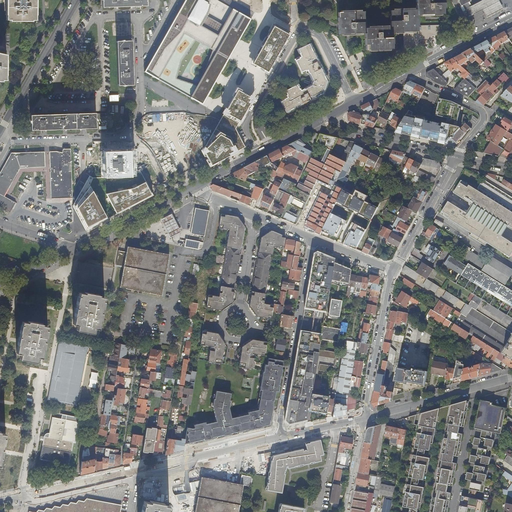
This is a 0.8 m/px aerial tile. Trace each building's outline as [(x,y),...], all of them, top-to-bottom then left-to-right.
[(11,21),(32,21),(32,19),(35,19),(35,12),(34,0),(7,0),(8,0),(8,14),(7,14),(7,19),(11,19),(11,21)] [(223,26),(207,16),(210,5),(207,3),(208,0),(185,0),(144,72),(202,105),(251,19),(233,9),(223,26)] [(365,44),(365,50),(378,49),(391,49),(391,44),(392,44),(391,33),(397,32),(403,32),(403,51),(407,51),(407,52),(417,47),(417,40),(426,39),(432,39),(432,36),(439,35),(439,25),(418,26),(417,15),(443,14),(443,9),(445,9),(444,0),(414,0),(415,10),(389,11),(389,16),(389,27),(363,28),(363,17),(362,17),(362,12),(337,13),(337,18),(336,18),(337,29),(338,34),(349,34),(363,33),(364,44),(365,44)] [(473,13),(470,7),(468,3),(470,2),(469,0),(459,0),(458,1),(461,7),(462,6),(467,16),(472,14),(473,13)] [(498,0),(482,0),(470,7),(473,13),(472,14),(473,15),(483,10),(485,12),(486,12),(501,4),(498,0)] [(503,8),(501,4),(486,12),(487,13),(489,16),(503,8)] [(275,23),(252,64),(267,73),(291,32),(275,23)] [(502,44),(510,39),(505,32),(498,36),(495,37),(499,41),(502,44)] [(499,48),(502,44),(499,41),(495,37),(488,41),(495,51),(497,53),(500,50),(499,48)] [(117,41),(118,79),(118,86),(133,86),(133,70),(132,53),(132,41),(117,41)] [(485,63),(485,62),(493,54),(495,51),(488,41),(445,63),(449,69),(452,73),(454,70),(456,72),(458,69),(463,73),(462,75),(460,73),(458,75),(460,77),(461,76),(465,80),(468,76),(470,74),(463,68),(468,64),(467,63),(469,60),(473,64),(477,61),(481,65),(481,66),(485,63)] [(290,111),(291,112),(294,110),(294,109),(307,103),(308,104),(311,102),(311,101),(318,97),(318,98),(322,96),(322,95),(323,94),(328,81),(327,80),(328,79),(326,75),(325,75),(324,76),(322,72),(323,72),(322,68),(322,67),(321,64),(320,64),(313,51),(314,51),(312,47),(312,48),(310,44),(306,45),(304,46),(303,44),(302,44),(300,45),(300,46),(301,48),(298,49),(301,57),(300,57),(299,57),(295,59),(302,73),(307,71),(306,71),(308,70),(311,77),(312,77),(310,82),(307,81),(307,80),(303,78),(302,79),(301,81),(302,82),(309,85),(309,87),(301,91),(300,89),(301,89),(299,84),(284,92),(286,96),(287,96),(288,98),(281,101),(286,113),(290,111)] [(495,51),(493,54),(498,61),(497,62),(499,65),(503,61),(500,57),(497,53),(495,51)] [(442,77),(434,69),(426,73),(427,78),(447,87),(448,83),(445,80),(447,77),(444,74),(442,77)] [(452,73),(449,69),(444,74),(447,77),(452,73)] [(507,83),(511,80),(510,79),(504,73),(502,75),(492,85),(489,89),(478,100),(476,102),(484,106),(499,91),(497,89),(504,81),(507,83)] [(468,82),(465,80),(454,91),(456,92),(457,91),(468,97),(477,88),(468,82)] [(475,97),(478,100),(489,89),(492,85),(486,80),(483,83),(477,90),(479,92),(475,97)] [(404,89),(413,93),(417,85),(410,82),(407,83),(404,89)] [(425,89),(417,85),(413,93),(412,94),(420,98),(425,89)] [(501,96),(502,97),(511,87),(511,86),(501,96)] [(511,87),(502,97),(511,102),(511,87)] [(389,103),(391,99),(398,102),(398,101),(403,92),(397,89),(392,91),(387,102),(389,103)] [(252,98),(237,90),(203,151),(211,165),(245,147),(235,129),(252,98)] [(377,99),(370,103),(373,109),(376,111),(379,104),(377,99)] [(452,102),(439,99),(436,116),(448,119),(447,125),(457,127),(461,106),(452,102)] [(349,122),(365,125),(373,109),(370,103),(362,107),(365,112),(367,110),(368,112),(367,116),(366,115),(365,117),(360,116),(361,113),(355,111),(348,114),(349,122)] [(376,111),(373,109),(365,125),(374,128),(377,121),(381,113),(376,111)] [(377,121),(386,125),(387,123),(390,117),(382,112),(381,113),(377,121)] [(397,115),(392,112),(392,114),(390,117),(387,123),(390,125),(392,123),(393,124),(392,126),(397,128),(402,121),(396,117),(397,115)] [(95,113),(44,115),(31,115),(31,130),(43,130),(65,129),(83,129),(96,128),(95,113)] [(426,120),(407,115),(396,133),(446,144),(457,133),(460,130),(460,128),(457,127),(447,125),(444,124),(443,125),(425,122),(426,120)] [(508,130),(511,124),(511,122),(505,118),(502,122),(503,123),(501,126),(508,130)] [(144,138),(209,136),(209,120),(143,122),(144,138)] [(469,129),(471,130),(471,129),(466,124),(460,130),(457,133),(462,137),(469,129)] [(511,134),(496,125),(488,140),(491,142),(498,146),(504,136),(508,139),(505,144),(504,144),(501,148),(503,149),(504,149),(511,154),(511,152),(511,134)] [(446,144),(454,146),(455,146),(456,144),(456,143),(459,140),(461,138),(462,137),(457,133),(446,144)] [(338,138),(320,134),(317,142),(316,143),(320,145),(323,140),(327,141),(326,145),(326,147),(329,148),(321,162),(311,158),(304,173),(309,176),(304,185),(300,183),(297,189),(296,188),(299,181),(286,176),(283,181),(277,195),(274,199),(281,203),(280,206),(276,204),(273,210),(282,214),(285,209),(281,219),(296,225),(310,196),(314,188),(317,183),(330,155),(336,144),(338,138)] [(303,143),(300,140),(295,142),(287,146),(310,157),(312,152),(303,148),(304,147),(305,148),(307,146),(303,143)] [(345,151),(340,160),(346,163),(355,146),(356,143),(351,142),(347,147),(346,151),(345,151)] [(499,157),(504,149),(503,149),(501,148),(498,146),(491,142),(484,153),(499,157)] [(294,157),(307,164),(310,157),(287,146),(268,156),(272,163),(279,159),(292,153),(294,157)] [(355,157),(358,159),(363,150),(355,146),(346,163),(337,180),(346,184),(348,179),(345,178),(348,170),(349,169),(352,162),(353,162),(354,160),(355,157)] [(50,167),(51,180),(51,199),(73,198),(71,149),(63,149),(62,153),(56,152),(12,153),(0,173),(0,207),(10,213),(16,203),(4,197),(4,195),(20,168),(31,168),(50,167)] [(358,159),(366,164),(371,154),(363,150),(358,159)] [(130,151),(121,151),(116,151),(104,152),(105,177),(130,176),(130,151)] [(393,159),(401,163),(404,156),(405,154),(393,151),(389,158),(392,160),(393,159)] [(281,163),(303,172),(307,164),(294,157),(292,153),(279,159),(272,163),(277,167),(279,168),(281,163)] [(366,164),(370,166),(374,168),(379,170),(384,161),(371,154),(366,164)] [(340,160),(330,155),(317,183),(325,187),(332,190),(334,187),(337,180),(346,163),(340,160)] [(272,167),(271,170),(273,170),(277,172),(279,168),(277,167),(272,163),(268,156),(255,163),(262,165),(266,167),(266,165),(269,164),(270,165),(272,167)] [(409,159),(404,156),(401,163),(395,174),(400,177),(400,176),(403,172),(409,159)] [(406,172),(409,173),(410,171),(415,161),(409,159),(403,172),(405,173),(406,172)] [(437,168),(440,170),(441,168),(439,162),(425,159),(422,165),(437,168)] [(422,165),(415,161),(410,171),(414,173),(417,174),(419,170),(422,165)] [(258,167),(262,165),(255,163),(242,170),(231,175),(246,181),(248,176),(260,170),(258,167)] [(281,163),(279,168),(277,172),(286,176),(299,181),(303,172),(281,163)] [(47,170),(49,199),(51,199),(51,180),(50,167),(31,168),(20,168),(4,195),(4,197),(16,203),(17,200),(8,195),(22,171),(47,170)] [(75,200),(85,229),(155,196),(143,169),(130,176),(105,177),(93,177),(87,174),(75,200)] [(275,194),(277,195),(283,181),(286,176),(277,172),(273,170),(270,176),(277,179),(275,183),(270,192),(273,193),(275,194)] [(436,178),(419,170),(417,174),(416,175),(414,178),(413,180),(415,182),(418,183),(420,178),(432,184),(436,178)] [(511,196),(483,179),(481,183),(477,188),(478,189),(477,191),(461,180),(453,193),(469,203),(469,204),(469,205),(471,206),(468,212),(466,211),(465,210),(464,211),(463,211),(448,201),(442,212),(443,213),(443,214),(443,215),(443,217),(444,217),(469,233),(467,236),(483,246),(485,243),(509,258),(511,254),(510,253),(511,250),(511,244),(501,237),(493,232),(494,231),(479,221),(485,211),(508,225),(511,227),(511,196)] [(502,184),(511,190),(511,184),(504,179),(502,184)] [(254,199),(258,201),(264,190),(264,188),(251,183),(250,186),(250,188),(253,189),(255,190),(253,195),(251,194),(249,193),(248,194),(247,195),(247,197),(252,199),(254,199)] [(252,199),(247,197),(244,196),(242,195),(227,189),(214,185),(211,186),(211,190),(219,194),(219,193),(231,198),(231,195),(241,199),(240,201),(250,205),(252,199)] [(332,197),(321,192),(305,225),(321,233),(322,231),(331,213),(336,204),(343,190),(343,189),(337,186),(332,197)] [(353,196),(343,190),(336,204),(370,221),(377,208),(365,202),(368,196),(356,190),(353,196)] [(420,196),(418,200),(423,202),(425,198),(428,193),(422,190),(420,194),(421,194),(420,196)] [(263,202),(261,205),(270,209),(274,201),(264,196),(262,202),(263,202)] [(414,198),(408,209),(412,211),(417,213),(423,202),(418,200),(414,198)] [(410,215),(412,211),(408,209),(404,206),(398,218),(406,221),(409,214),(410,215)] [(205,236),(210,210),(196,208),(194,214),(196,215),(193,227),(192,227),(191,233),(200,235),(200,237),(203,237),(203,235),(205,236)] [(493,232),(501,237),(508,225),(485,211),(479,221),(494,231),(493,232)] [(172,213),(161,219),(171,237),(181,232),(172,213)] [(346,221),(331,213),(322,231),(337,238),(346,221)] [(237,217),(221,214),(219,227),(229,229),(227,247),(219,296),(208,294),(206,308),(222,310),(225,308),(224,306),(226,304),(227,306),(232,303),(235,285),(234,285),(234,282),(235,282),(236,275),(236,272),(237,272),(238,266),(237,266),(238,263),(240,255),(239,255),(239,252),(240,252),(245,227),(242,223),(240,224),(239,222),(240,221),(237,217)] [(401,222),(396,231),(399,232),(405,235),(409,227),(405,225),(406,224),(405,223),(404,224),(401,222)] [(366,230),(353,223),(342,243),(356,250),(366,230)] [(426,234),(424,232),(422,235),(432,241),(439,229),(432,225),(426,234)] [(393,232),(384,227),(380,234),(384,236),(383,237),(385,237),(385,236),(388,238),(385,243),(387,243),(388,241),(392,233),(393,232)] [(283,249),(285,236),(271,231),(267,233),(268,235),(266,236),(265,235),(261,238),(258,255),(259,255),(258,258),(257,258),(256,266),(257,266),(256,269),(255,269),(254,275),(255,275),(255,278),(254,278),(253,285),(253,288),(252,288),(249,306),(252,310),(253,309),(255,311),(253,312),(256,316),(271,319),(272,312),(273,306),(263,304),(273,247),(283,249)] [(388,241),(399,246),(405,235),(399,232),(397,236),(392,233),(388,241)] [(366,243),(373,246),(375,241),(369,238),(366,243)] [(295,241),(294,240),(286,239),(284,249),(291,250),(290,255),(288,254),(287,263),(286,268),(290,269),(291,269),(293,255),(295,241)] [(200,242),(186,240),(185,247),(198,250),(200,242)] [(366,243),(362,252),(369,255),(372,247),(373,246),(366,243)] [(442,247),(435,243),(426,258),(433,263),(441,252),(440,251),(442,247)] [(470,249),(467,246),(460,258),(463,260),(465,258),(505,283),(511,271),(511,270),(491,257),(488,262),(469,251),(470,249)] [(128,247),(127,252),(124,266),(120,287),(162,295),(170,254),(128,247)] [(124,266),(127,252),(118,250),(116,265),(124,266)] [(330,283),(333,261),(334,259),(316,252),(314,253),(304,307),(325,311),(330,283)] [(298,256),(293,255),(291,269),(301,271),(302,271),(302,266),(297,265),(298,256)] [(462,274),(467,266),(450,255),(444,264),(462,275),(462,274)] [(339,283),(342,265),(333,261),(330,283),(333,283),(334,282),(339,283)] [(423,263),(417,273),(419,274),(427,279),(433,269),(423,263)] [(511,290),(469,264),(467,266),(462,274),(466,277),(466,278),(468,280),(469,279),(473,281),(472,282),(475,284),(475,283),(479,285),(479,286),(481,288),(482,287),(486,289),(485,290),(488,292),(488,291),(492,293),(492,294),(494,296),(495,295),(499,297),(498,298),(501,300),(502,299),(506,302),(505,303),(508,304),(508,303),(511,305),(511,307),(511,306),(511,290)] [(350,268),(342,265),(339,283),(340,283),(343,284),(344,285),(346,285),(347,286),(349,275),(350,268)] [(415,280),(419,274),(417,273),(405,265),(402,272),(415,280)] [(291,269),(290,269),(289,278),(299,280),(301,271),(291,269)] [(356,276),(349,275),(347,286),(346,294),(349,294),(350,286),(354,286),(356,276)] [(369,275),(368,278),(368,282),(377,284),(379,277),(369,275)] [(362,277),(356,276),(354,286),(353,290),(359,291),(359,290),(360,287),(362,277)] [(368,278),(362,277),(360,287),(365,288),(364,291),(366,291),(367,288),(368,282),(368,278)] [(412,288),(415,284),(404,277),(402,281),(412,288)] [(435,293),(439,286),(427,279),(423,285),(435,293)] [(294,282),(283,280),(281,288),(293,290),(294,282)] [(380,284),(377,284),(368,282),(367,288),(370,289),(379,291),(380,284)] [(293,290),(281,288),(281,291),(288,293),(288,294),(290,295),(290,298),(297,300),(298,291),(293,290)] [(417,304),(419,301),(403,291),(396,301),(407,308),(408,306),(407,305),(408,303),(410,300),(417,304)] [(455,305),(459,299),(447,291),(443,297),(455,305)] [(103,301),(104,301),(104,298),(99,297),(99,295),(85,292),(85,294),(79,293),(79,296),(80,297),(78,304),(77,304),(76,308),(77,309),(76,316),(75,316),(73,324),(78,325),(77,330),(94,333),(94,328),(99,329),(100,320),(99,320),(100,313),(102,313),(102,309),(101,308),(103,301)] [(274,300),(274,304),(283,305),(283,306),(285,293),(280,293),(279,300),(279,301),(278,301),(274,300)] [(328,312),(333,313),(337,295),(332,294),(328,312)] [(337,295),(333,313),(339,314),(342,296),(337,295)] [(368,304),(376,305),(378,297),(369,295),(368,300),(368,304)] [(476,310),(482,300),(475,295),(471,301),(469,305),(472,307),(476,310)] [(434,311),(446,319),(453,308),(440,300),(437,305),(434,311)] [(466,303),(460,313),(461,314),(466,317),(468,313),(472,307),(469,305),(466,303)] [(511,325),(511,318),(490,305),(487,303),(483,308),(511,325)] [(195,315),(197,306),(190,304),(188,314),(195,315)] [(274,304),(273,306),(272,312),(277,313),(281,314),(283,305),(274,304)] [(363,312),(362,317),(370,318),(370,315),(368,314),(368,313),(374,314),(376,305),(368,304),(367,304),(365,312),(363,312)] [(510,340),(508,343),(511,345),(511,332),(476,310),(472,307),(468,313),(510,340)] [(446,319),(434,311),(431,309),(428,314),(433,318),(433,317),(438,321),(439,320),(443,322),(444,323),(445,323),(444,325),(446,326),(447,325),(449,326),(452,322),(446,319)] [(510,340),(468,313),(466,317),(508,343),(510,340)] [(292,316),(281,314),(280,323),(279,326),(290,328),(292,316)] [(463,321),(466,317),(461,314),(459,316),(455,324),(463,329),(465,330),(470,333),(473,335),(479,339),(484,342),(489,345),(494,349),(500,352),(506,356),(511,359),(511,345),(508,343),(506,348),(463,321)] [(194,321),(187,320),(186,323),(191,323),(190,328),(188,327),(188,325),(186,325),(184,336),(187,337),(187,339),(186,341),(191,342),(194,321)] [(46,330),(47,330),(48,326),(42,325),(42,324),(28,321),(28,323),(22,322),(22,326),(23,326),(21,334),(20,333),(19,337),(20,338),(19,346),(18,345),(17,348),(17,353),(21,354),(20,359),(36,362),(37,357),(42,358),(43,350),(42,350),(43,342),(45,342),(45,338),(44,338),(46,330)] [(393,330),(394,330),(395,322),(389,321),(388,321),(387,329),(388,329),(386,341),(391,341),(393,330)] [(323,322),(321,334),(320,339),(329,341),(332,323),(323,322)] [(341,322),(341,324),(339,333),(342,334),(343,331),(346,332),(347,323),(341,322)] [(360,329),(359,332),(368,333),(370,323),(364,322),(363,329),(360,329)] [(332,323),(329,341),(338,342),(339,333),(341,324),(332,323)] [(455,324),(451,329),(453,330),(453,329),(460,333),(463,329),(455,324)] [(208,361),(221,363),(224,343),(222,339),(220,341),(218,338),(220,337),(217,333),(202,331),(200,344),(210,346),(208,361)] [(300,331),(285,420),(288,424),(295,422),(306,419),(308,409),(311,393),(317,355),(318,349),(319,345),(320,339),(321,334),(300,331)] [(359,332),(357,342),(366,343),(368,333),(359,332)] [(392,341),(403,343),(404,336),(395,334),(393,334),(392,341)] [(277,341),(276,346),(275,349),(284,350),(285,346),(286,340),(277,338),(277,341)] [(266,348),(267,342),(252,339),(248,342),(249,344),(247,345),(246,343),(242,346),(239,366),(252,369),(254,354),(265,355),(266,348)] [(337,382),(331,416),(338,415),(345,413),(345,410),(348,395),(349,386),(351,376),(356,350),(357,342),(351,341),(346,340),(344,340),(338,379),(337,382)] [(88,347),(58,341),(52,371),(57,372),(55,384),(50,383),(47,401),(76,406),(88,347)] [(181,356),(181,359),(184,359),(188,360),(191,342),(186,341),(185,353),(186,353),(186,356),(181,356)] [(357,341),(357,342),(356,350),(359,351),(359,352),(366,353),(367,343),(366,343),(357,342),(357,341)] [(489,345),(484,342),(481,347),(480,349),(484,352),(485,349),(486,350),(489,345)] [(128,349),(130,352),(134,353),(135,349),(134,347),(123,345),(121,344),(119,358),(125,359),(127,349),(128,349)] [(488,354),(490,355),(491,353),(494,349),(489,345),(486,350),(489,352),(488,354)] [(396,352),(390,347),(389,354),(388,359),(388,360),(387,362),(385,375),(379,405),(391,401),(393,395),(393,392),(388,391),(388,394),(385,394),(385,395),(384,394),(384,393),(385,393),(387,387),(388,387),(389,386),(396,352)] [(149,358),(148,362),(158,364),(159,364),(161,351),(150,349),(150,354),(149,354),(148,357),(149,358)] [(318,349),(317,355),(335,359),(336,352),(322,350),(318,349)] [(490,360),(493,362),(495,359),(500,352),(494,349),(491,353),(494,355),(490,360)] [(283,360),(284,360),(285,353),(277,352),(276,357),(270,356),(270,358),(283,360)] [(479,359),(483,360),(483,357),(474,352),(472,355),(479,359)] [(165,374),(164,381),(166,382),(174,383),(174,379),(173,379),(177,354),(169,353),(169,357),(171,357),(171,360),(168,359),(165,374)] [(503,361),(511,367),(511,359),(506,356),(503,361)] [(125,359),(119,358),(119,361),(118,362),(122,363),(121,367),(128,368),(129,359),(125,359)] [(282,369),(283,360),(270,358),(269,358),(267,365),(265,364),(264,371),(263,371),(260,390),(261,390),(258,409),(248,411),(248,414),(232,418),(229,408),(230,400),(229,400),(230,393),(215,390),(214,399),(213,399),(212,405),(216,421),(206,424),(205,422),(194,425),(194,428),(192,428),(187,427),(185,439),(184,443),(189,442),(189,444),(193,443),(193,442),(202,440),(203,441),(213,438),(213,437),(224,435),(224,436),(231,434),(230,433),(248,430),(248,431),(262,427),(269,425),(270,420),(271,420),(273,404),(273,401),(274,401),(276,391),(278,391),(279,385),(280,376),(281,376),(282,369)] [(186,374),(187,365),(188,360),(184,359),(181,380),(180,385),(184,385),(185,381),(186,374)] [(355,360),(352,376),(360,378),(363,362),(355,360)] [(147,371),(150,371),(154,372),(155,365),(158,365),(158,364),(148,362),(147,371)] [(332,372),(333,366),(319,363),(318,370),(332,372)] [(431,375),(446,378),(447,368),(448,366),(433,363),(431,375)] [(464,365),(462,364),(456,363),(455,370),(453,379),(453,381),(452,384),(461,381),(463,369),(464,365)] [(492,364),(482,363),(482,364),(479,376),(503,370),(492,363),(492,364)] [(118,366),(109,364),(108,370),(112,370),(111,378),(112,378),(116,379),(116,375),(118,366)] [(482,364),(473,366),(473,367),(472,368),(470,368),(470,367),(463,369),(461,381),(479,376),(482,364)] [(129,368),(128,368),(121,367),(118,366),(116,375),(119,375),(126,376),(126,374),(119,372),(119,371),(126,372),(129,373),(129,368)] [(425,385),(426,383),(428,372),(414,369),(414,367),(411,366),(411,370),(398,368),(395,382),(408,384),(409,382),(425,385)] [(450,381),(450,380),(451,379),(453,379),(455,370),(447,368),(446,378),(445,380),(450,381)] [(143,379),(150,380),(155,381),(155,378),(160,379),(161,373),(159,373),(154,372),(150,371),(149,376),(143,376),(143,379)] [(193,389),(196,372),(191,371),(190,375),(186,374),(185,381),(189,382),(188,388),(193,389)] [(89,387),(96,388),(97,373),(90,372),(89,387)] [(379,405),(385,375),(381,375),(378,374),(372,404),(375,406),(379,405)] [(116,379),(115,386),(114,388),(117,388),(122,389),(124,377),(119,377),(119,375),(116,375),(116,379)] [(352,376),(351,376),(349,386),(350,386),(350,390),(353,390),(353,387),(358,388),(360,378),(352,376)] [(141,379),(140,387),(145,388),(149,389),(150,380),(143,379),(141,379)] [(328,410),(327,417),(329,417),(331,416),(337,382),(334,382),(331,399),(328,398),(326,410),(328,410)] [(123,403),(125,389),(122,389),(117,388),(116,395),(115,395),(114,397),(113,396),(112,401),(112,404),(117,405),(118,405),(118,402),(123,403)] [(311,393),(308,409),(325,412),(326,410),(328,398),(328,396),(327,396),(311,393)] [(186,403),(191,403),(192,397),(192,395),(187,394),(186,398),(182,398),(182,399),(181,403),(185,404),(186,403)] [(348,395),(345,410),(355,407),(357,397),(348,395)] [(138,403),(137,405),(146,406),(150,407),(151,400),(138,398),(138,400),(138,403)] [(163,400),(161,408),(167,409),(169,410),(171,402),(163,400)] [(407,424),(418,426),(414,448),(417,449),(429,451),(431,451),(433,443),(432,443),(433,437),(434,437),(437,422),(449,424),(460,426),(464,427),(469,400),(420,414),(418,425),(414,424),(416,415),(409,417),(407,424)] [(477,491),(484,493),(489,468),(486,467),(487,464),(490,465),(496,433),(501,434),(506,408),(502,407),(492,405),(493,403),(481,400),(480,403),(478,412),(475,429),(476,429),(482,430),(480,439),(475,438),(473,445),(479,446),(477,456),(471,455),(469,462),(475,464),(473,474),(467,472),(466,480),(472,481),(468,497),(475,499),(477,491)] [(137,405),(136,412),(149,414),(149,412),(145,412),(146,406),(137,405)] [(144,416),(148,417),(149,415),(136,413),(134,422),(137,422),(137,421),(143,422),(144,416)] [(101,426),(99,426),(99,428),(99,429),(108,430),(108,429),(109,423),(109,421),(110,415),(102,414),(101,426)] [(82,423),(83,418),(67,415),(66,420),(61,419),(52,417),(49,433),(48,433),(47,434),(45,435),(45,436),(44,437),(44,441),(40,459),(69,465),(74,442),(76,443),(79,423),(82,423)] [(116,425),(121,425),(122,422),(117,421),(117,416),(111,415),(110,421),(111,421),(111,424),(116,425)] [(449,424),(447,431),(458,433),(460,426),(449,424)] [(371,460),(372,460),(373,458),(375,459),(381,425),(375,426),(371,444),(368,459),(361,458),(359,472),(368,474),(371,460)] [(371,444),(375,426),(369,428),(367,431),(364,442),(371,444)] [(389,438),(391,438),(391,436),(393,427),(386,426),(384,435),(388,436),(390,436),(389,438)] [(145,436),(144,446),(143,452),(148,452),(148,451),(153,452),(155,440),(156,431),(157,428),(152,427),(152,428),(147,428),(145,436)] [(169,453),(173,452),(175,440),(176,437),(177,428),(175,427),(174,431),(173,431),(172,439),(167,438),(165,454),(169,453)] [(396,439),(397,440),(398,438),(400,429),(400,427),(396,427),(395,428),(393,427),(391,436),(395,437),(394,437),(396,438),(396,439)] [(406,430),(405,430),(400,429),(398,438),(401,439),(401,440),(404,441),(406,430)] [(447,431),(446,431),(444,439),(443,445),(441,453),(454,456),(458,457),(460,449),(459,449),(461,441),(463,434),(458,433),(447,431)] [(117,443),(118,434),(115,433),(110,432),(109,436),(108,436),(107,441),(117,443)] [(145,436),(133,434),(132,444),(144,446),(145,436)] [(350,438),(341,437),(337,461),(340,462),(339,464),(347,465),(349,451),(350,446),(351,446),(352,443),(351,443),(352,438),(350,437),(350,438)] [(180,451),(183,450),(184,443),(185,439),(181,439),(181,440),(175,440),(173,452),(180,451)] [(310,443),(305,444),(306,447),(302,448),(302,449),(272,456),(272,461),(271,461),(269,472),(270,472),(269,476),(268,476),(268,479),(267,479),(266,483),(267,483),(266,486),(267,486),(266,491),(281,493),(283,485),(277,484),(278,481),(283,482),(285,474),(284,474),(285,470),(286,466),(287,466),(287,464),(290,463),(291,468),(295,467),(294,466),(298,465),(299,465),(303,464),(303,465),(307,464),(305,458),(309,458),(310,463),(314,462),(315,462),(321,461),(320,455),(323,454),(321,446),(320,439),(310,442),(310,443)] [(155,440),(153,452),(152,457),(158,456),(162,455),(164,441),(162,441),(159,440),(155,440)] [(364,442),(361,458),(368,459),(371,444),(364,442)] [(94,471),(96,453),(97,450),(97,447),(95,447),(90,446),(90,449),(91,455),(92,455),(92,459),(91,460),(91,458),(87,459),(87,461),(82,462),(80,474),(88,472),(94,471)] [(109,456),(110,449),(106,448),(105,456),(107,456),(107,459),(102,458),(103,454),(96,453),(94,471),(98,470),(108,467),(109,459),(109,456)] [(124,453),(123,464),(126,463),(132,462),(133,456),(135,456),(137,448),(130,448),(130,452),(130,454),(124,453)] [(416,456),(427,458),(429,451),(417,449),(416,456)] [(441,453),(440,460),(453,463),(454,456),(441,453)] [(423,481),(425,481),(427,472),(428,467),(430,459),(427,458),(416,456),(413,455),(408,478),(412,478),(423,481)] [(448,486),(452,486),(454,478),(454,477),(455,472),(457,464),(453,463),(440,460),(438,469),(437,474),(435,483),(437,484),(448,486)] [(176,469),(161,472),(163,478),(177,475),(176,469)] [(367,486),(369,476),(369,475),(368,474),(359,472),(356,483),(362,485),(364,485),(364,487),(366,487),(366,485),(367,486)] [(511,475),(507,472),(505,476),(511,481),(511,483),(507,491),(503,490),(502,494),(508,495),(511,497),(511,475)] [(251,486),(253,476),(242,475),(240,484),(243,484),(243,485),(251,486)] [(240,500),(243,485),(237,484),(231,483),(225,482),(219,481),(213,479),(207,478),(202,477),(201,477),(198,496),(196,503),(194,511),(237,511),(239,504),(237,504),(237,499),(240,500)] [(423,481),(412,478),(410,485),(422,487),(423,481)] [(332,484),(329,501),(337,503),(341,485),(332,484)] [(380,484),(379,494),(385,495),(386,496),(388,485),(380,484)] [(410,485),(407,484),(403,507),(407,508),(418,510),(420,510),(421,502),(421,501),(422,496),(424,487),(422,487),(410,485)] [(448,486),(437,484),(436,490),(447,492),(448,486)] [(395,487),(388,485),(386,496),(393,497),(395,487)] [(377,498),(378,494),(373,493),(368,492),(355,490),(351,511),(369,511),(373,497),(377,498)] [(431,504),(429,511),(447,511),(448,507),(449,501),(449,502),(451,493),(447,492),(436,490),(434,490),(432,498),(433,498),(432,504),(431,504)] [(185,501),(183,494),(176,496),(179,503),(185,501)] [(462,496),(460,506),(468,507),(476,509),(474,511),(480,511),(483,500),(475,499),(468,497),(462,496)] [(117,511),(116,511),(119,511),(121,505),(86,498),(84,501),(78,500),(76,503),(70,502),(68,505),(62,504),(60,507),(54,506),(51,509),(46,508),(43,511),(38,510),(36,511),(31,511),(29,511),(28,511),(47,511),(48,511),(49,511),(55,511),(56,510),(63,511),(64,508),(71,509),(72,506),(75,506),(79,507),(80,504),(87,505),(88,502),(95,503),(95,507),(117,511)] [(390,511),(392,500),(384,499),(381,511),(390,511)] [(166,511),(167,510),(168,510),(169,506),(164,505),(164,503),(150,501),(149,502),(144,501),(143,505),(145,505),(144,511),(142,510),(141,511),(166,511)] [(116,511),(117,511),(95,507),(95,503),(88,502),(87,505),(80,504),(79,507),(75,506),(72,506),(71,509),(64,508),(63,511),(56,510),(55,511),(49,511),(48,511),(47,511),(116,511)]
